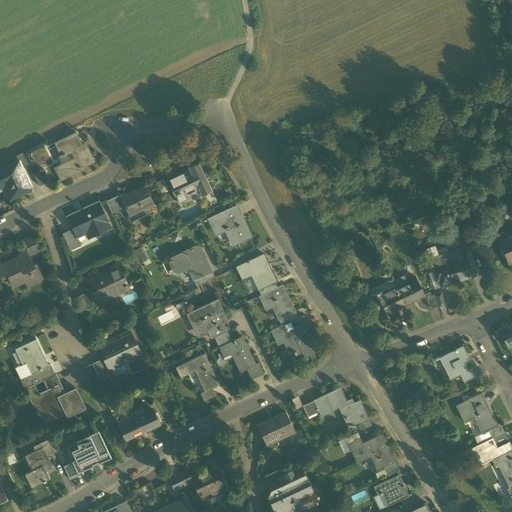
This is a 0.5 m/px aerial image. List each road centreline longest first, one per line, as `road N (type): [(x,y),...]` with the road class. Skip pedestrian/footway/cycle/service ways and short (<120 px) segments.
road 1 (residential): [(43,205),(105,177),(123,132),(217,118),(356,364)]
road 2 (residential): [(229,414),(59,511)]
road 3 (residential): [(452,511),(356,364)]
road 4 (residential): [(43,205),(77,343)]
road 5 (residential): [(356,364),(229,414)]
road 6 (residential): [(473,320),(356,364)]
